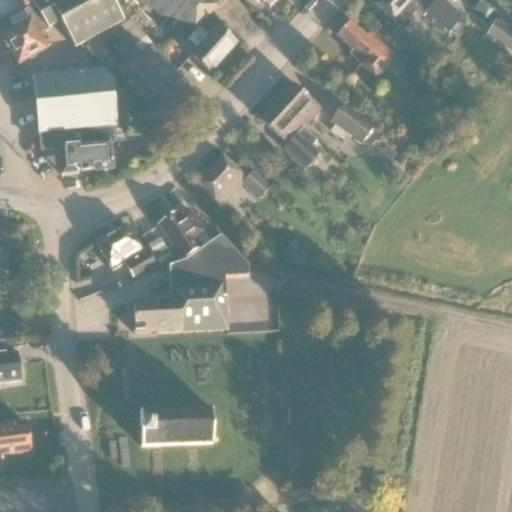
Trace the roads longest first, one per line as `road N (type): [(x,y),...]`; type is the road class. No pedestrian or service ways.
road 1 (tertiary): [(62,206),(112,202),(168,172),(326,0)]
road 2 (unclassified): [(88,511),(65,371),(62,206)]
road 3 (unknown): [(117,511),(226,490),(278,461)]
